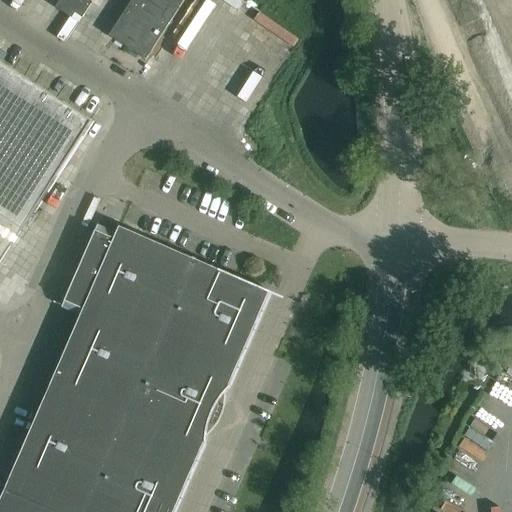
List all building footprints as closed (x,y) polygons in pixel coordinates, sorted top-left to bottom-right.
[(62,0),(60,4),(83,19),(95,0),(62,0)] [(175,0),(133,0),(128,9),(165,33),(183,5),(175,0)] [(128,9),(110,37),(147,61),(165,33),(128,9)] [(0,267),(94,122),(0,61),(0,267)] [(0,511),(175,511),(205,444),(207,444),(208,432),(212,419),(217,408),(223,397),(232,388),(271,293),(120,227),(118,233),(100,226),(64,308),(82,316),(16,469),(0,504),(0,511)]
